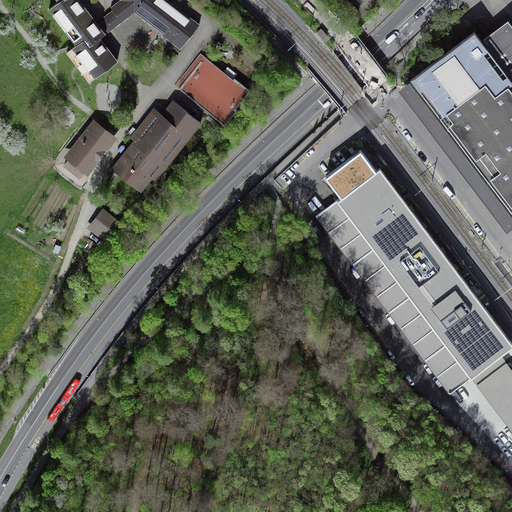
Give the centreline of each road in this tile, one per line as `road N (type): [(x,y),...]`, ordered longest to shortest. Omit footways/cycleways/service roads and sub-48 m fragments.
road 1 (secondary): [(425,0),(142,276),(78,357),(0,479)]
road 2 (unclassified): [(309,0),(511,249)]
road 3 (track): [(82,400),(228,271),(270,269),(290,290)]
road 4 (track): [(290,290),(337,391),(417,511)]
road 5 (track): [(0,373),(52,293),(93,192),(92,176)]
